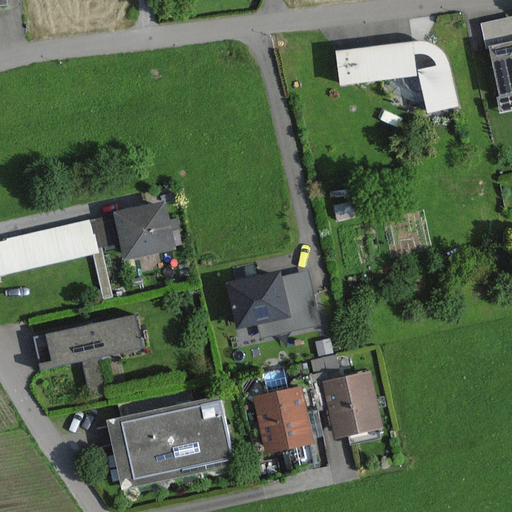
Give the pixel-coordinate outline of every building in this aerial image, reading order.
[(511,96),(511,17),(489,22),(495,47),(500,46),(511,96)] [(460,55),(454,48),(447,43),(438,41),(346,53),(350,84),(412,76),(414,81),(417,86),(421,90),(426,92),(432,92),(437,90),(442,112),(473,104),(463,63),(460,55)] [(99,246),(124,241),(127,253),(173,243),(164,202),(93,218),(99,246)] [(0,273),(72,258),(66,226),(0,240),(0,273)] [(281,267),(227,279),(238,325),(292,313),(281,267)] [(34,334),(42,368),(86,358),(92,388),(107,385),(101,355),(142,346),(135,312),(34,334)] [(371,372),(327,381),(338,434),(383,424),(371,372)] [(302,387),(258,396),(269,449),(313,439),(302,387)] [(219,395),(108,419),(111,433),(123,486),(234,462),(219,395)]
